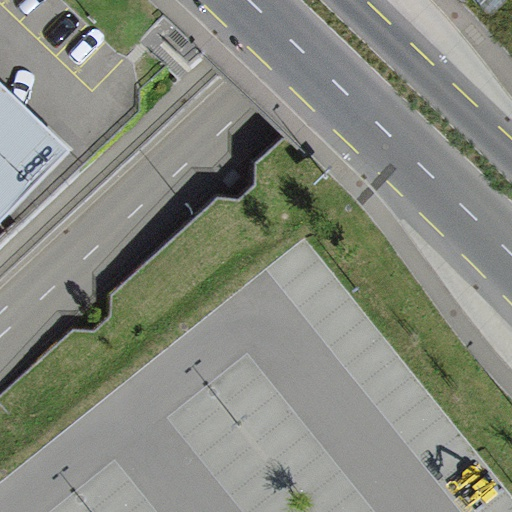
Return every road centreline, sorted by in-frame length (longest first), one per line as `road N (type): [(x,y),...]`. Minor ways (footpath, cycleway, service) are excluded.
road 1 (residential): [(363,0),(0,336)]
road 2 (primary): [(249,0),(511,251)]
road 3 (primary): [(511,154),(353,0)]
